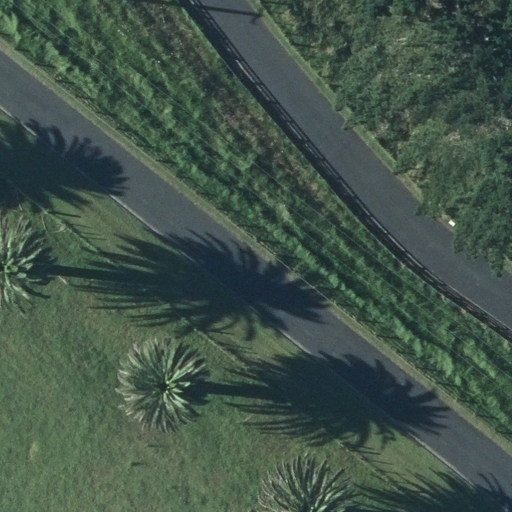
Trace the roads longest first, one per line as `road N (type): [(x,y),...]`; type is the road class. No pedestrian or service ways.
road 1 (unclassified): [(511,490),(0,88)]
road 2 (unclassified): [(224,0),(373,190),(511,317)]
